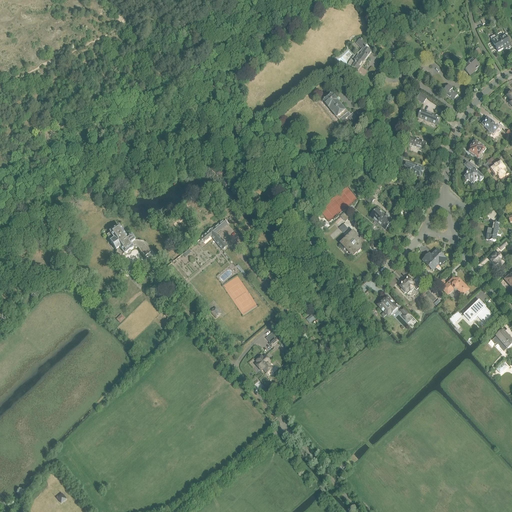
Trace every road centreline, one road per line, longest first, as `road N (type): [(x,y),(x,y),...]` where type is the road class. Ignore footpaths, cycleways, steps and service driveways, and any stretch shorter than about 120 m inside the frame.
road 1 (track): [(305,195),(230,115),(226,79),(239,73),(249,26),(214,32),(166,19),(173,0)]
road 2 (track): [(511,477),(435,391),(373,449),(315,423),(286,425)]
road 3 (residential): [(444,191),(463,118),(511,72)]
road 4 (track): [(296,210),(322,188),(328,157),(380,127)]
